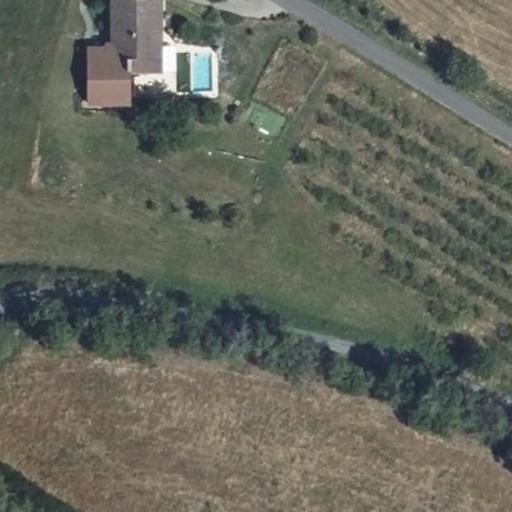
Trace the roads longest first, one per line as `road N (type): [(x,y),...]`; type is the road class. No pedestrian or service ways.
road 1 (unclassified): [(511,399),(403,353),(265,318),(67,292),(0,305)]
road 2 (unclassified): [(286,0),(511,143)]
